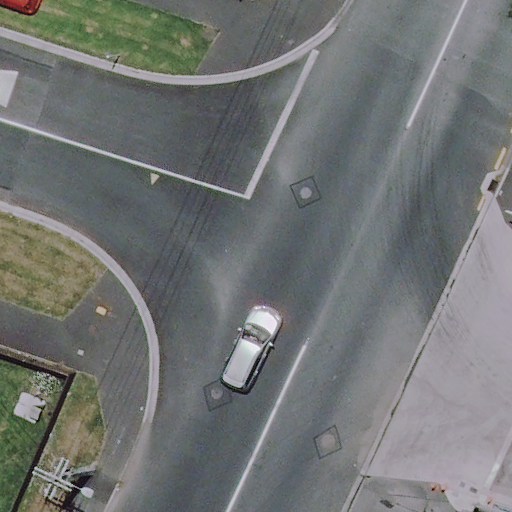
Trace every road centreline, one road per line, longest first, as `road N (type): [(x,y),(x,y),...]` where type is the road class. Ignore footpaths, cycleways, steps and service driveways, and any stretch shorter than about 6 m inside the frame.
road 1 (residential): [(0,120),(249,200),(354,246)]
road 2 (tertiary): [(354,246),(225,511)]
road 3 (tertiary): [(469,0),(354,246)]
